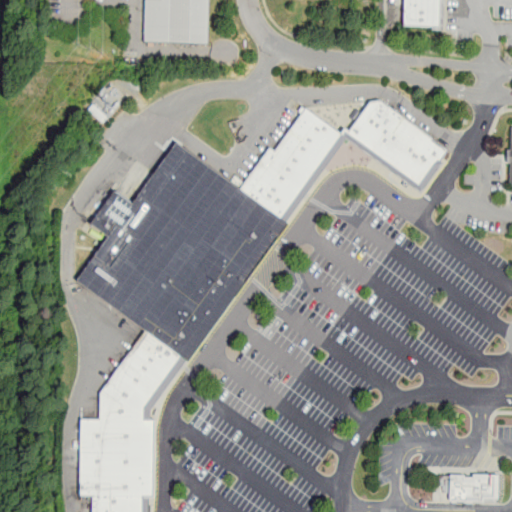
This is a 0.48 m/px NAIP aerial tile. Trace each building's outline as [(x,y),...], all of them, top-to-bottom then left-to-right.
[(141,0),(205,0),(205,46),(140,45),(141,0)] [(401,0),(437,0),(437,29),(401,28),(401,0)] [(344,133),(418,187),(445,150),(371,96),(344,133)] [(338,133),(304,109),(243,193),(277,218),(338,133)] [(283,222),(277,218),(243,193),(174,143),(74,279),(142,331),(182,360),(283,222)] [(142,331),(97,394),(96,421),(77,420),(76,497),(89,497),(88,511),(145,511),(147,411),(182,360),(142,331)] [(446,501),(480,502),(480,499),(494,499),(495,477),(447,476),(446,501)]
